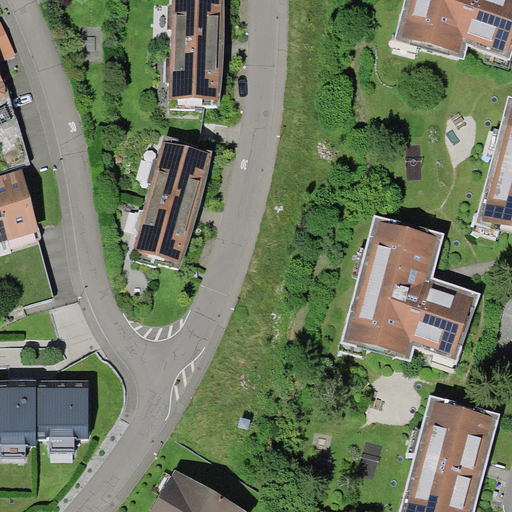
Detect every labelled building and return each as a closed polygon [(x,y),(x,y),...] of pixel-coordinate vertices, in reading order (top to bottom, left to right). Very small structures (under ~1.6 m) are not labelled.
[(223,0),(171,0),(168,98),(220,99),(222,44),(223,0)] [(511,0),(405,0),(395,40),(464,59),(469,46),(510,60),(511,53),(511,0)] [(0,20),(0,61),(16,54),(0,20)] [(511,96),(508,96),(475,223),(511,233),(511,96)] [(213,151),(166,138),(132,254),(179,268),(195,212),(213,151)] [(7,173),(0,175),(0,207),(9,240),(39,232),(22,169),(7,173)] [(0,242),(9,240),(0,207),(0,242)] [(445,233),(374,215),(340,342),(411,361),(415,348),(458,361),(481,293),(434,277),(445,233)] [(88,387),(0,387),(0,446),(0,447),(26,447),(36,447),(36,438),(49,438),(75,438),(88,438),(88,387)] [(501,414),(430,395),(398,511),(474,511),(486,469),(501,414)] [(75,453),(75,438),(49,438),(49,453),(75,453)] [(0,458),(26,459),(26,447),(0,447),(0,453),(0,458)] [(247,511),(175,469),(149,511),(247,511)]
